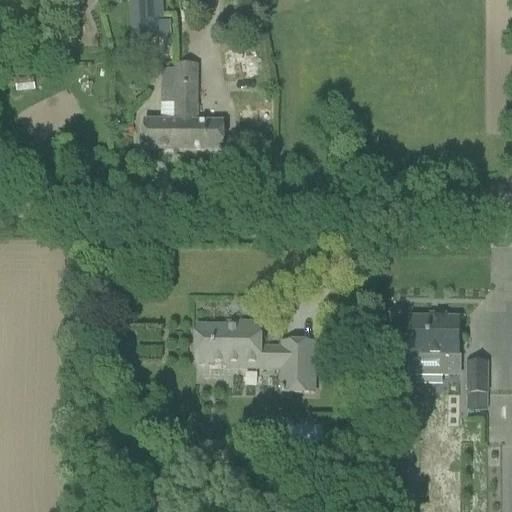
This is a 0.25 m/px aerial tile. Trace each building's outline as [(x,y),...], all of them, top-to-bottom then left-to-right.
[(162,0),(128,0),(130,38),(151,37),(150,23),(164,22),(162,0)] [(143,122),(143,152),(181,152),(223,153),(223,123),(203,123),(194,123),(195,69),(173,69),(173,72),(163,72),(163,106),(173,106),(173,115),(173,123),(163,122),(143,122)] [(271,119),(271,90),(238,91),(239,120),(271,119)] [(460,320),(410,320),(409,377),(447,377),(447,372),(459,372),(459,358),(460,320)] [(313,394),(314,365),(314,345),(282,345),(282,351),(260,350),(260,326),(239,326),(239,330),(196,329),(196,365),(240,366),(240,370),(281,370),(281,394),(313,394)] [(467,364),(467,396),(487,396),(487,364),(467,364)]
